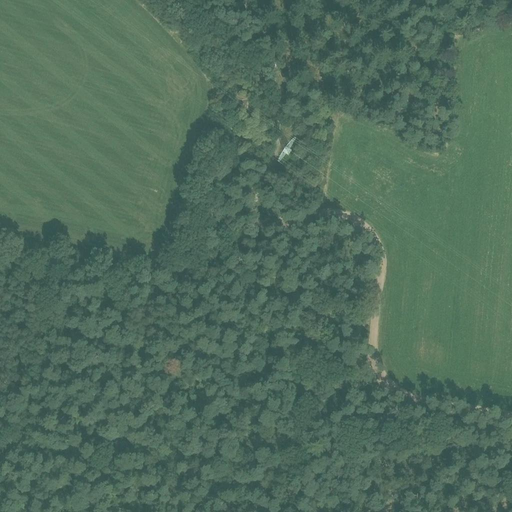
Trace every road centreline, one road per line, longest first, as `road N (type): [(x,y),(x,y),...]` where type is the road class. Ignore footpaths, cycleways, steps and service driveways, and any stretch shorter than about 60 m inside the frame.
road 1 (track): [(233,221),(315,201),(368,230),(379,252),(375,353),(383,381),(400,394),(511,416)]
road 2 (track): [(233,221),(207,255),(181,266),(0,250)]
